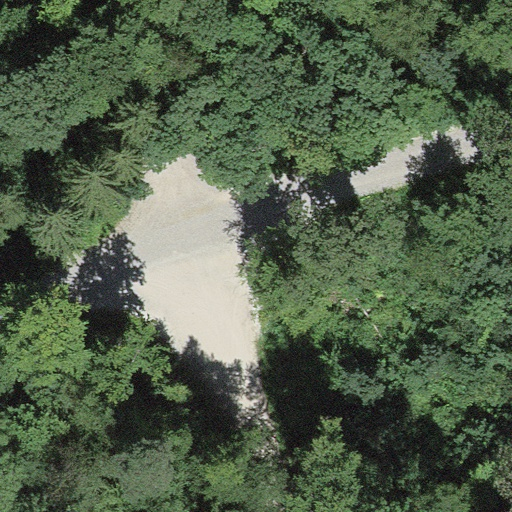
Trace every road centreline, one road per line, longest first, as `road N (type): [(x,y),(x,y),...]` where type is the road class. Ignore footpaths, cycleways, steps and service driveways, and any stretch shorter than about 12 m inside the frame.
road 1 (track): [(182,236),(511,136)]
road 2 (track): [(279,511),(182,236)]
road 3 (track): [(182,236),(107,0)]
road 4 (track): [(0,342),(182,236)]
